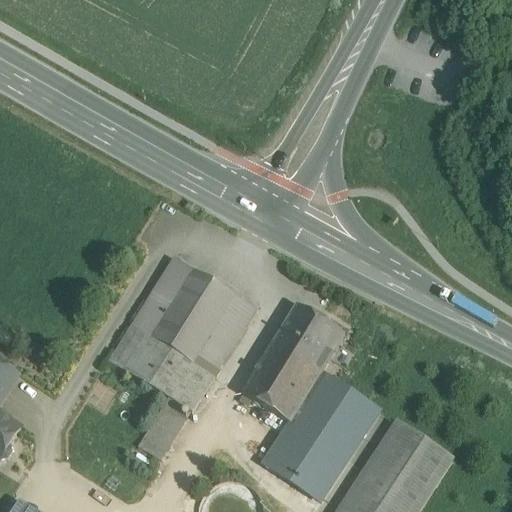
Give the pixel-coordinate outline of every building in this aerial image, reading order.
[(181,408),(192,415),(257,312),(175,261),(110,364),(168,400),(181,408)] [(345,338),(298,308),(274,347),(322,376),(345,338)] [(322,376),(274,347),(239,403),(248,408),(252,403),(290,427),(322,376)] [(19,378),(0,366),(0,401),(16,378),(18,379),(19,378)] [(380,414),(322,376),(290,427),(348,464),(380,414)] [(181,408),(168,400),(138,451),(161,466),(185,426),(174,419),(181,408)] [(0,417),(0,464),(1,463),(8,462),(12,456),(10,448),(21,431),(0,417)] [(397,425),(339,511),(419,511),(452,462),(397,425)] [(263,511),(262,504),(254,493),(244,486),(231,484),(218,486),(208,494),(201,504),(199,511),(263,511)]
